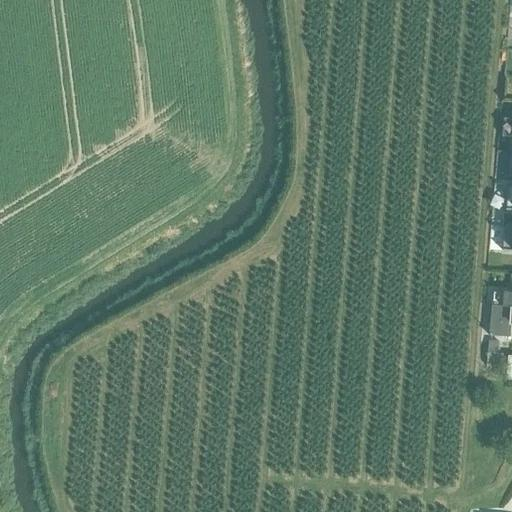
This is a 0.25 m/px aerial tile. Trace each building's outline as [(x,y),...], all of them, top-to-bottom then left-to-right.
[(511,119),(504,119),(503,137),(511,137),(511,119)] [(511,152),(506,152),(505,168),(511,168),(510,178),(495,176),(491,202),(507,204),(508,195),(511,195),(511,152)] [(495,211),(492,233),(502,234),(504,208),(500,208),(499,211),(495,211)] [(511,292),(493,291),(492,306),(511,307),(511,274),(511,283),(511,292)] [(511,307),(492,306),(490,336),(511,338),(511,325),(511,307)] [(489,341),(487,367),(502,368),(503,354),(499,353),(500,341),(489,341)]
